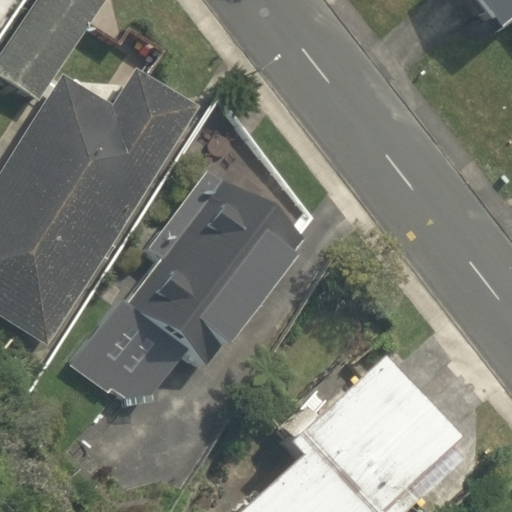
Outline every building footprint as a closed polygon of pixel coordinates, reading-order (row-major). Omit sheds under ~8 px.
[(0,0),(0,23),(25,0),(0,0)] [(511,0),(459,0),(511,64),(511,0)] [(122,112),(62,80),(0,196),(0,302),(71,341),(195,109),(140,79),(122,112)] [(193,354),(219,372),(302,259),(216,196),(80,380),(141,424),(193,354)] [(262,511),(418,511),(477,449),(381,360),(293,456),(304,466),(262,511)]
